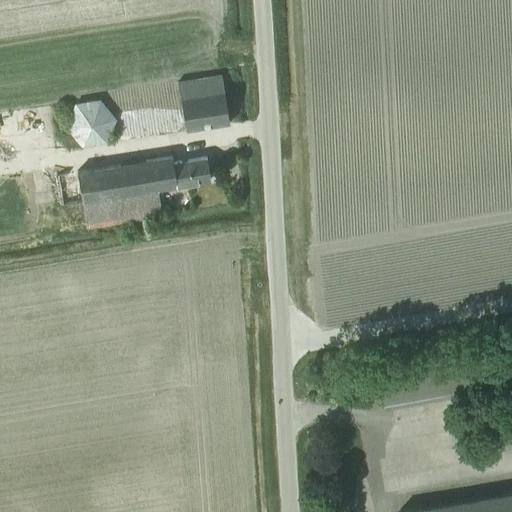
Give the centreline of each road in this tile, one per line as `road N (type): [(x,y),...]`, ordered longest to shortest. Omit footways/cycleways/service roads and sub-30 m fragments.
road 1 (unclassified): [(284,511),(257,0)]
road 2 (track): [(278,410),(377,425),(430,450),(511,438)]
road 3 (track): [(511,306),(275,345)]
